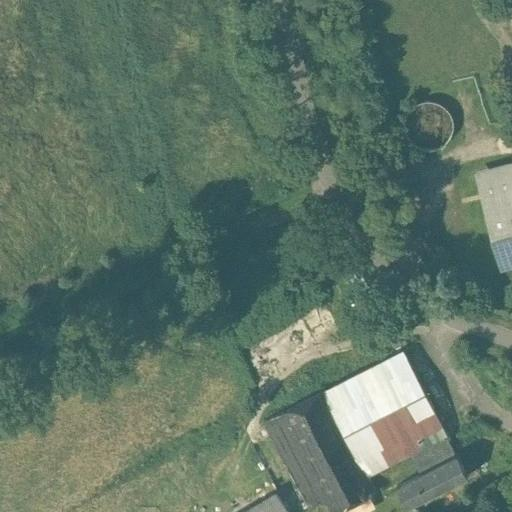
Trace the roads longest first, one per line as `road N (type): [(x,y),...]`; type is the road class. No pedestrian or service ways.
road 1 (unclassified): [(282,0),(323,176),(342,205),(457,314),(511,339)]
road 2 (track): [(323,176),(0,325)]
road 3 (track): [(342,205),(511,145)]
